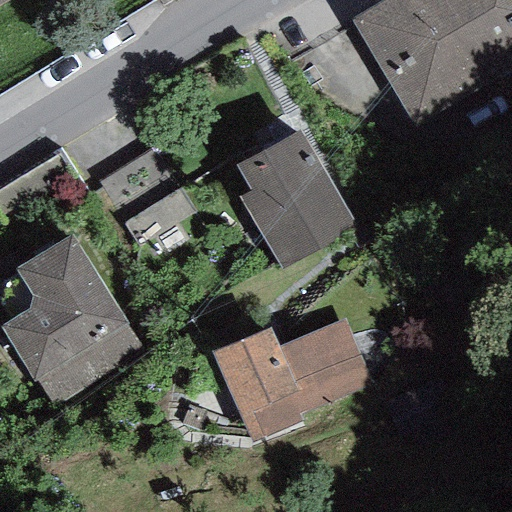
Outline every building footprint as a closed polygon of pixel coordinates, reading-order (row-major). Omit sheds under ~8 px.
[(511,0),(384,0),(350,21),(419,134),(511,78),(511,0)] [(298,129),(235,166),(249,189),(237,197),(280,270),(355,226),(298,129)] [(153,146),(96,182),(139,250),(196,215),(153,146)] [(72,233),(14,269),(30,297),(26,309),(0,326),(0,332),(32,385),(36,381),(54,409),(144,354),(124,325),(129,323),(72,233)] [(270,329),(211,352),(249,446),(301,425),(296,414),(369,385),(343,320),(277,346),(270,329)]
